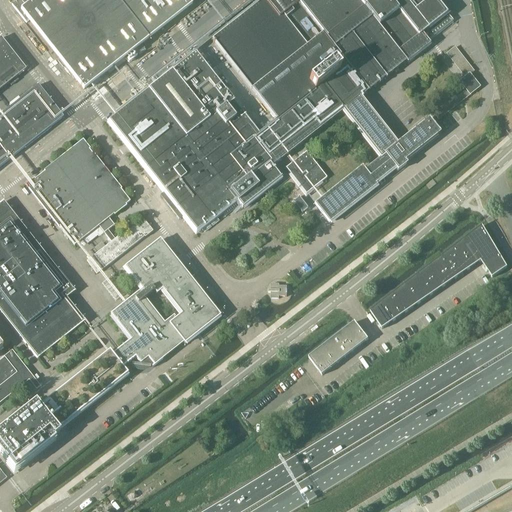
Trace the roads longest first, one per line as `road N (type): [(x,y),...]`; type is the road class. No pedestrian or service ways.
road 1 (tertiary): [(511,149),(59,511)]
road 2 (motorway): [(511,339),(228,511)]
road 3 (motorway): [(263,511),(511,360)]
